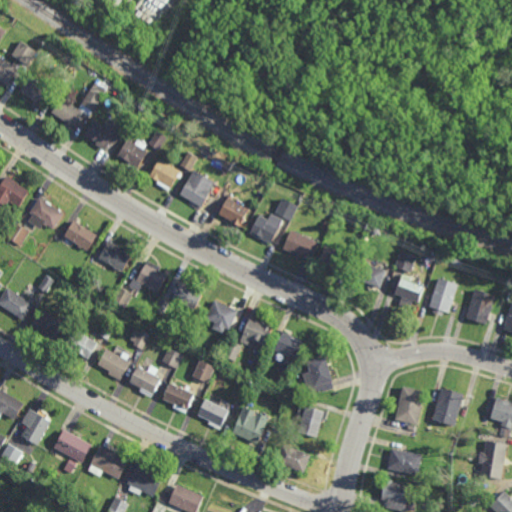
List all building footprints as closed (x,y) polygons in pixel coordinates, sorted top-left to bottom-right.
[(28,64),(12,54),(21,40),(37,51),(28,64)] [(0,56),(18,68),(8,84),(0,79),(0,56)] [(42,105),(20,90),(30,75),(52,90),(42,105)] [(94,110),(82,102),(91,88),(103,96),(94,110)] [(74,126),(53,111),(62,97),(84,112),(74,126)] [(124,128),(114,141),(112,140),(105,150),(96,144),(97,142),(85,133),(94,119),(105,126),(110,118),(124,128)] [(159,149),(149,143),(157,130),(167,137),(159,149)] [(148,144),(145,149),(148,151),(138,168),(137,168),(135,171),(127,166),(130,162),(118,155),(128,138),(135,143),(138,138),(148,144)] [(190,170),(181,165),(189,151),(198,157),(190,170)] [(170,190),(157,183),(159,180),(151,175),(161,158),(181,170),(170,190)] [(225,175),(220,172),(225,164),(230,167),(225,175)] [(202,206),(181,194),(195,169),(217,181),(202,206)] [(19,206),(10,200),(6,206),(0,201),(0,186),(8,175),(30,191),(19,206)] [(240,225),(219,213),(229,196),(250,208),(240,225)] [(54,229),(46,223),(41,229),(28,221),(33,214),(31,213),(41,197),(64,213),(54,229)] [(291,220),(276,212),(284,197),(299,205),(291,220)] [(283,219),(271,243),(250,232),(259,214),(268,219),(271,213),(283,219)] [(88,250),(83,247),(82,249),(78,246),(80,244),(65,235),(75,220),(98,234),(88,250)] [(21,245),(7,235),(16,222),(30,232),(21,245)] [(312,261),(284,248),(292,230),(320,242),(312,261)] [(123,271),(100,257),(110,242),(133,256),(123,271)] [(348,275),(341,273),(340,274),(331,271),(332,269),(319,264),(326,246),(355,258),(348,275)] [(411,271),(396,266),(401,251),(417,257),(411,271)] [(462,266),(451,262),(453,256),(464,260),(462,266)] [(157,293),(143,285),(140,291),(130,285),(137,274),(140,275),(148,261),(161,268),(160,270),(167,274),(157,293)] [(381,288),(355,278),(361,261),(387,270),(381,288)] [(48,292),(39,287),(47,275),(55,280),(48,292)] [(419,302),(396,293),(402,276),(426,285),(419,302)] [(449,313),(444,312),(443,315),(433,312),(434,308),(429,306),(439,278),(459,285),(449,313)] [(195,309),(173,298),(181,282),(203,294),(195,309)] [(25,319),(0,303),(0,301),(9,287),(34,304),(25,319)] [(126,308),(112,300),(120,287),(133,294),(126,308)] [(487,324),(467,317),(476,289),(496,295),(487,324)] [(163,315),(154,311),(161,298),(169,303),(163,315)] [(229,329),(225,328),(223,332),(213,328),(216,323),(207,319),(215,300),(238,311),(229,329)] [(56,340),(33,325),(43,310),(66,324),(56,340)] [(265,345),(251,339),(248,344),(241,341),(251,318),(273,328),(265,345)] [(109,339),(101,334),(109,322),(116,327),(109,339)] [(99,343),(90,359),(66,345),(76,329),(99,343)] [(151,334),(144,348),(135,344),(136,341),(131,339),(137,329),(141,332),(142,329),(151,334)] [(297,359),(276,350),(283,332),(305,341),(297,359)] [(236,361),(224,355),(231,340),(243,346),(236,361)] [(122,379),(110,373),(111,371),(99,364),(108,348),(132,362),(122,379)] [(178,368),(164,361),(171,348),(184,355),(178,368)] [(260,364),(254,361),(257,356),(263,359),(260,364)] [(336,388),(323,391),(323,390),(311,393),(309,388),(308,388),(304,373),(311,371),(308,361),(327,356),(336,388)] [(210,382),(195,376),(201,360),(217,366),(210,382)] [(153,397),(141,391),(142,388),(132,382),(141,366),(163,378),(153,397)] [(187,412),(175,407),(177,404),(165,399),(173,383),(196,394),(187,412)] [(417,425),(396,420),(404,386),(426,392),(417,425)] [(455,426),(434,420),(443,388),(464,395),(455,426)] [(15,420),(3,413),(0,417),(0,391),(1,390),(24,404),(15,420)] [(511,428),(502,426),(503,422),(492,419),(498,398),(511,402),(511,428)] [(221,430),(209,424),(211,421),(199,415),(207,399),(230,410),(221,430)] [(319,437),(301,432),(308,406),(326,411),(319,437)] [(37,445),(22,435),(27,426),(22,422),(30,409),(52,422),(37,445)] [(259,444),(235,433),(242,416),(267,426),(259,444)] [(82,463),(54,448),(64,430),(92,446),(82,463)] [(502,480),(481,476),(483,464),(479,463),(481,452),(485,452),(487,441),(508,444),(502,480)] [(1,456),(16,464),(23,452),(9,443),(1,456)] [(305,473),(278,463),(284,445),(312,455),(305,473)] [(107,450),(107,449),(119,454),(118,455),(129,461),(119,479),(103,472),(101,477),(89,471),(92,465),(91,464),(99,447),(107,450)] [(418,475),(388,469),(393,448),(423,455),(418,475)] [(73,469),(66,465),(69,460),(76,464),(73,469)] [(154,497),(143,492),(141,496),(129,491),(131,486),(127,484),(138,463),(165,476),(154,497)] [(406,511),(386,507),(388,501),(382,500),(387,479),(394,480),(393,482),(411,486),(406,511)] [(196,511),(188,511),(169,503),(178,485),(204,497),(196,511)] [(511,511),(496,511),(490,506),(505,491),(511,498),(511,511)] [(125,511),(108,511),(115,498),(129,504),(125,511)]
